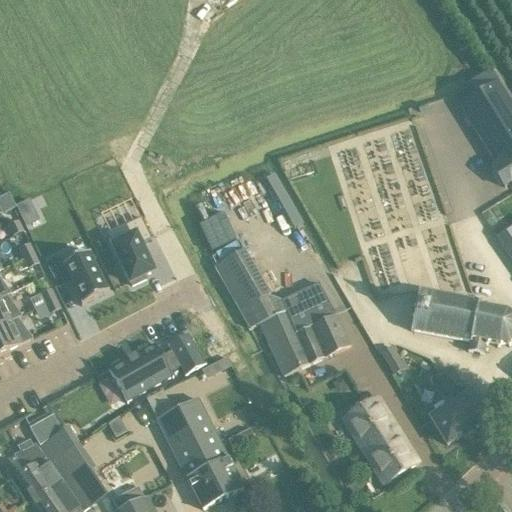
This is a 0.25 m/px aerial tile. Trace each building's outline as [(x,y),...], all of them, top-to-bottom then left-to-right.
[(511,188),(511,108),(497,85),(460,108),(496,166),(492,168),(505,189),(509,186),(511,190),(511,188)] [(279,173),(270,177),(293,230),(303,226),(279,173)] [(9,195),(0,199),(0,204),(5,214),(16,209),(15,209),(9,195)] [(28,201),(16,207),(25,226),(38,220),(28,201)] [(225,212),(203,224),(214,243),(235,231),(225,212)] [(138,221),(97,240),(128,302),(144,295),(141,288),(153,283),(153,282),(139,250),(150,244),(138,221)] [(18,223),(8,228),(13,238),(23,233),(18,223)] [(511,231),(499,241),(505,249),(503,250),(511,262),(511,231)] [(29,246),(19,251),(24,261),(34,256),(29,246)] [(270,296),(245,251),(216,268),(214,270),(250,331),(259,327),(283,380),(286,378),(351,349),(336,317),(336,318),(321,285),(281,303),(268,298),(270,296)] [(60,256),(46,263),(58,289),(71,282),(82,305),(81,306),(81,307),(109,294),(108,293),(107,293),(89,256),(90,255),(90,254),(65,266),(60,256)] [(34,256),(24,261),(28,271),(39,266),(34,256)] [(0,300),(7,298),(11,296),(10,294),(0,280),(0,300)] [(51,292),(41,297),(45,306),(56,301),(51,292)] [(477,306),(473,306),(419,295),(411,334),(470,345),(468,355),(483,358),(485,348),(487,348),(488,345),(498,347),(498,350),(500,351),(501,348),(508,347),(509,350),(511,348),(511,346),(511,344),(511,318),(508,316),(509,314),(506,313),(506,316),(496,314),(497,311),(493,311),(493,314),(480,311),(482,304),(478,303),(477,306)] [(7,298),(0,300),(0,328),(18,320),(21,319),(21,317),(7,298)] [(56,301),(45,306),(50,316),(60,311),(56,301)] [(18,320),(0,328),(0,357),(33,342),(32,340),(18,320)] [(153,346),(108,372),(126,403),(171,377),(169,374),(179,368),(184,377),(205,366),(189,336),(168,348),(171,353),(160,359),(153,346)] [(391,350),(379,356),(392,379),(404,372),(391,350)] [(226,360),(218,363),(223,372),(230,368),(226,360)] [(467,398),(463,393),(464,393),(451,372),(439,380),(452,401),(452,400),(456,405),(430,422),(447,449),(462,439),(464,443),(474,436),(472,433),(487,423),(470,396),(467,398)] [(342,378),(332,384),(338,395),(348,389),(342,378)] [(363,457),(398,434),(377,400),(341,423),(363,457)] [(201,511),(204,511),(242,493),(196,403),(156,424),(201,511)] [(52,417),(29,431),(39,449),(61,433),(52,417)] [(118,419),(108,426),(115,440),(126,434),(118,419)] [(249,431),(228,442),(233,450),(254,440),(249,431)] [(398,434),(363,457),(383,489),(418,466),(398,434)] [(61,436),(38,453),(64,490),(79,511),(87,511),(106,499),(61,436)] [(37,453),(34,448),(13,461),(21,474),(14,477),(32,503),(53,491),(55,495),(64,490),(38,453),(37,453)] [(53,491),(32,503),(38,511),(79,511),(64,490),(55,495),(53,491)] [(148,511),(144,503),(125,511),(148,511)]
